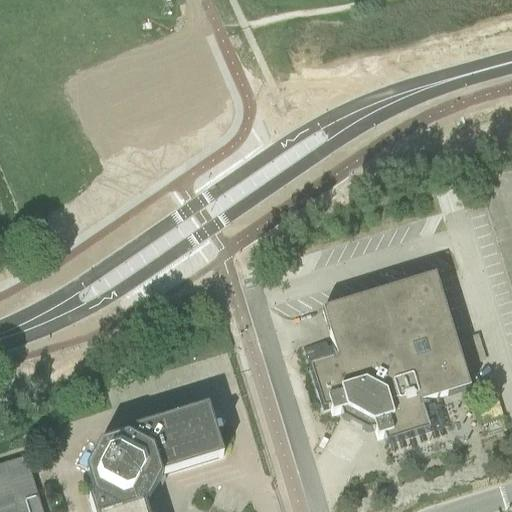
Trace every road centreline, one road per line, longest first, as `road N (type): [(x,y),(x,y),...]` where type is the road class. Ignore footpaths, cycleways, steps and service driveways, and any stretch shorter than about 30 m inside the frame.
road 1 (tertiary): [(30,322),(84,310),(137,277),(368,110)]
road 2 (tertiary): [(368,110),(314,125),(278,146),(30,322)]
road 3 (unclassified): [(254,302),(317,511)]
road 4 (tertiary): [(368,110),(511,62)]
